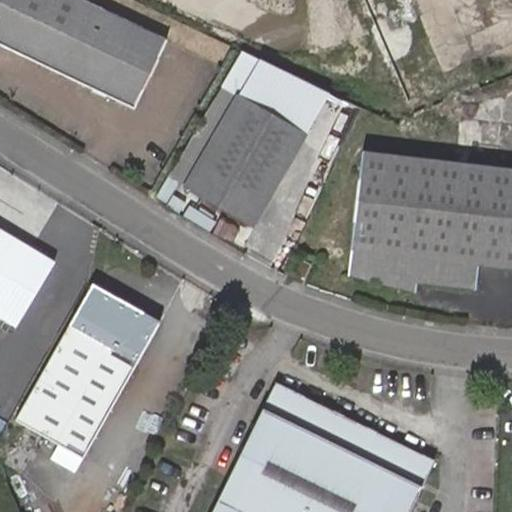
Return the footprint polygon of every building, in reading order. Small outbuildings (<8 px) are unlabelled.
[(166,41),(81,0),(0,0),(0,42),(134,108),(166,41)] [(276,177),(279,176),(303,134),(236,96),(214,132),(276,177)] [(251,224),(279,176),(276,177),(214,132),(184,185),(251,224)] [(427,283),(453,162),(364,153),(350,274),(410,290),(411,281),(427,283)] [(511,168),(453,162),(427,283),(475,288),(478,263),(511,267),(511,168)] [(0,229),(0,315),(19,327),(55,263),(0,229)] [(306,280),(313,264),(296,256),(289,272),(306,280)] [(93,284),(15,422),(83,461),(151,340),(146,337),(148,333),(145,323),(140,319),(144,313),(93,284)] [(214,511),(409,511),(435,460),(276,384),(214,511)]
